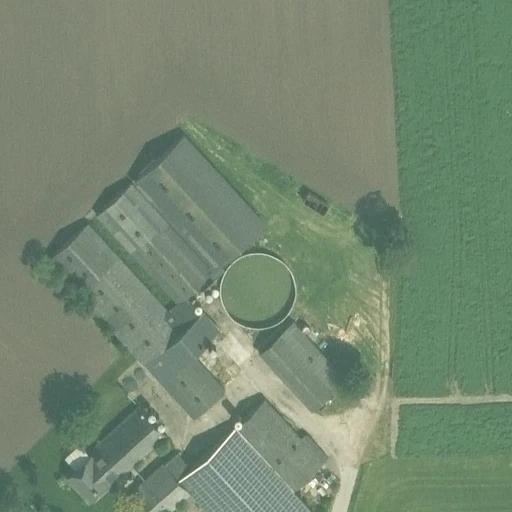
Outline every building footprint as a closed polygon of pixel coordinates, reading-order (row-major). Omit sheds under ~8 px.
[(49,258),(193,417),(224,389),(243,371),(234,361),(227,368),(204,343),(220,329),(203,310),(200,313),(184,296),(265,223),(184,132),(98,213),(178,300),(168,310),(88,222),(49,258)] [(220,289),(220,293),(221,296),(221,299),(222,302),(224,305),(225,308),(227,311),(229,314),(231,316),(234,318),(236,320),(239,322),(242,323),(245,325),(248,326),(252,326),(255,327),(258,327),(261,327),(265,326),(268,325),(271,324),(274,323),(277,322),(280,320),(282,318),(285,316),(287,313),(289,310),(291,308),(292,305),(293,302),(294,299),(295,295),(296,292),(296,289),(296,286),(295,282),(294,279),(293,276),(292,273),(291,270),(289,267),(287,264),(285,262),(282,260),(279,258),(277,256),(274,254),(271,253),(267,252),(264,252),(261,251),(258,251),(254,251),(251,252),(248,252),(245,253),(241,255),(239,256),(236,258),(233,260),(231,262),(228,265),(226,268),(225,270),(223,273),(222,276),(221,280),(220,283),(220,286),(220,289)] [(258,352),(311,410),(346,378),(292,320),(258,352)] [(322,462),(264,399),(191,466),(177,479),(208,511),(310,511),(291,491),(322,462)] [(66,476),(88,499),(111,478),(111,477),(117,471),(120,475),(165,434),(139,405),(94,446),(97,449),(90,455),(90,454),(66,476)] [(177,479),(191,466),(176,451),(163,463),(163,462),(137,486),(140,489),(126,501),(135,511),(167,511),(190,492),(177,479)]
